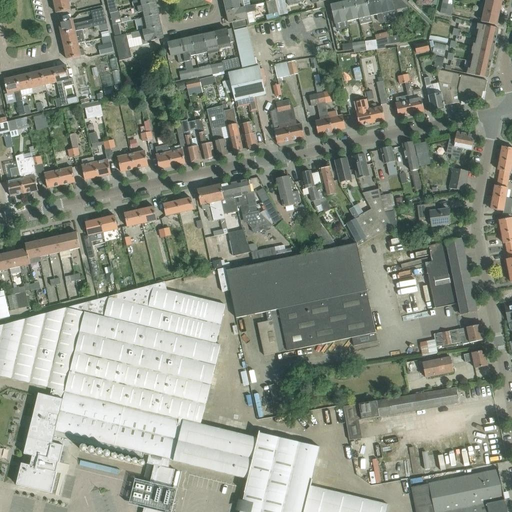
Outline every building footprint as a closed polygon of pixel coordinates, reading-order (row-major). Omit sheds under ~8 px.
[(70,10),(68,0),(56,0),(53,1),(56,13),(70,10)] [(106,0),(110,14),(118,12),(118,11),(114,0),(106,0)] [(134,8),(138,7),(142,6),(155,3),(154,0),(138,0),(132,2),(134,8)] [(223,0),(227,12),(244,8),(242,0),(223,0)] [(269,15),(266,16),(267,21),(270,20),(279,18),(279,16),(278,16),(274,0),(273,0),(273,1),(266,3),(269,15)] [(274,0),(278,16),(279,16),(288,14),(284,0),(274,0)] [(347,22),(359,19),(355,0),(343,3),(347,22)] [(371,16),(369,10),(366,0),(354,0),(355,0),(359,19),(360,25),(372,22),(370,16),(371,16)] [(383,13),(379,0),(366,0),(369,10),(371,16),(377,15),(383,13)] [(379,0),(385,22),(385,24),(391,22),(388,12),(408,8),(400,0),(379,0)] [(486,2),(483,12),(499,16),(501,5),(486,2)] [(143,12),(144,17),(144,18),(158,15),(155,3),(142,6),(138,7),(139,13),(143,12)] [(335,25),(347,22),(343,3),(331,6),(332,11),(332,13),(333,13),(334,21),(335,25)] [(244,8),(227,12),(229,24),(232,23),(233,29),(248,26),(245,14),(255,12),(254,5),(244,8)] [(103,8),(103,7),(90,10),(93,22),(98,21),(99,26),(107,24),(103,8)] [(110,14),(112,25),(119,24),(119,23),(122,23),(121,19),(119,11),(118,11),(118,12),(110,14)] [(499,16),(483,12),(481,22),(497,26),(499,16)] [(140,18),(143,30),(143,31),(161,27),(158,15),(144,18),(144,17),(140,18)] [(58,22),(61,35),(82,30),(81,23),(74,25),(72,19),(58,22)] [(112,25),(115,37),(122,36),(122,35),(119,24),(112,25)] [(479,30),(477,37),(496,41),(499,29),(477,24),(476,29),(479,30)] [(143,31),(143,30),(131,33),(132,38),(141,36),(143,45),(152,43),(151,41),(156,40),(156,41),(158,40),(163,38),(161,27),(143,31)] [(235,31),(243,69),(257,66),(248,28),(235,31)] [(231,29),(215,33),(219,50),(231,47),(230,43),(234,42),(231,29)] [(85,42),(82,30),(61,35),(64,47),(78,44),(85,42)] [(208,31),(203,33),(207,52),(208,54),(220,52),(219,50),(215,33),(209,34),(208,31)] [(198,36),(192,38),(195,51),(196,55),(207,52),(203,33),(198,34),(198,36)] [(114,37),(118,52),(130,49),(126,34),(122,35),(122,36),(115,37),(114,37)] [(389,36),(388,37),(389,45),(400,42),(399,35),(389,36)] [(113,52),(110,37),(102,38),(102,39),(103,44),(98,45),(100,55),(113,52)] [(376,40),(378,49),(386,48),(386,45),(389,45),(388,37),(386,37),(380,39),(376,40)] [(473,43),(472,49),(493,54),(496,41),(477,37),(475,44),(473,43)] [(192,38),(180,41),(185,62),(192,60),(190,52),(195,51),(192,38)] [(376,40),(364,41),(366,51),(378,49),(376,40)] [(185,62),(180,41),(168,43),(169,49),(169,51),(170,51),(171,56),(177,55),(179,63),(185,62)] [(354,50),(353,50),(353,53),(366,51),(364,41),(353,43),(354,50)] [(415,46),(416,54),(429,51),(428,43),(415,46)] [(85,56),(83,49),(79,50),(78,44),(64,47),(67,60),(81,56),(84,55),(84,56),(85,56)] [(130,49),(118,52),(120,61),(132,58),(130,49)] [(473,55),(472,62),(490,66),(493,54),(472,49),(471,54),(473,55)] [(238,59),(230,61),(232,70),(240,68),(238,59)] [(274,63),(277,78),(298,74),(295,61),(288,62),(287,62),(278,64),(278,63),(274,63)] [(210,65),(212,74),(224,72),(222,62),(210,65)] [(490,66),(472,62),(470,69),(468,68),(466,74),(488,79),(490,66)] [(210,65),(199,68),(201,77),(212,74),(210,65)] [(65,88),(74,86),(72,79),(69,79),(66,66),(54,69),(57,83),(60,98),(62,106),(68,105),(65,88)] [(235,101),(255,97),(266,94),(260,66),(257,67),(257,66),(243,69),(244,70),(229,73),(235,101)] [(199,68),(186,70),(188,79),(201,77),(199,68)] [(57,83),(54,69),(41,71),(45,85),(57,83)] [(188,79),(186,70),(179,72),(181,81),(188,79)] [(485,92),(487,81),(436,70),(441,93),(442,93),(444,106),(461,102),(461,104),(462,104),(461,102),(481,98),(483,92),(485,92)] [(45,85),(41,71),(29,74),(32,88),(45,85)] [(32,88),(29,74),(17,77),(20,91),(32,88)] [(20,91),(17,77),(4,80),(7,94),(14,92),(16,102),(22,101),(20,91)] [(442,93),(441,93),(435,95),(433,84),(431,85),(429,77),(424,79),(431,111),(445,108),(444,106),(442,93)] [(200,85),(198,79),(186,82),(187,88),(195,86),(199,86),(200,85)] [(383,81),(377,82),(381,105),(388,104),(383,81)] [(326,104),(323,93),(321,82),(315,83),(318,93),(309,95),(312,107),(317,106),(320,121),(315,122),(318,135),(332,132),(328,114),(326,104)] [(410,82),(405,83),(405,84),(407,97),(408,101),(412,115),(424,112),(422,99),(424,99),(422,90),(412,92),(410,82)] [(330,92),(323,93),(326,104),(333,102),(330,92)] [(255,97),(235,101),(237,108),(249,106),(251,113),(258,111),(255,97)] [(402,98),(395,99),(399,118),(412,115),(408,101),(407,97),(402,98)] [(289,100),(282,102),(291,141),(305,138),(303,128),(302,125),(297,125),(293,109),(291,110),(289,100)] [(367,100),(354,103),(356,113),(357,117),(359,126),(372,124),(369,110),(367,100)] [(291,141),(282,102),(276,103),(277,109),(275,110),(270,112),(275,134),(277,144),(291,141)] [(372,109),(369,110),(372,124),(385,121),(383,111),(382,107),(377,108),(376,103),(371,104),(372,109)] [(102,104),(95,106),(84,108),(87,119),(104,115),(102,104)] [(223,111),(223,109),(222,106),(207,109),(218,157),(228,155),(225,140),(224,140),(221,127),(226,126),(223,111)] [(336,112),(328,114),(332,132),(346,129),(343,116),(337,117),(336,112)] [(48,127),(45,114),(33,117),(36,130),(48,127)] [(232,114),(225,116),(233,154),(243,151),(240,136),(237,124),(235,125),(232,114)] [(201,119),(196,120),(196,121),(197,129),(198,134),(202,150),(204,160),(214,158),(212,148),(212,147),(211,143),(207,144),(204,132),(201,119)] [(16,120),(8,122),(10,132),(18,130),(16,120)] [(180,125),(186,147),(187,147),(190,163),(201,161),(198,146),(193,147),(190,136),(187,120),(181,121),(182,125),(180,125)] [(8,122),(0,123),(0,133),(10,132),(8,122)] [(242,124),(248,150),(258,148),(255,133),(254,134),(251,122),(242,124)] [(181,148),(186,147),(180,125),(176,126),(181,148)] [(472,151),(474,143),(476,136),(457,132),(455,140),(450,138),(447,154),(452,155),(451,159),(459,161),(462,149),(472,151)] [(402,145),(404,154),(405,159),(408,159),(411,172),(412,172),(415,183),(421,182),(416,157),(415,152),(413,142),(402,145)] [(391,147),(381,150),(384,164),(387,164),(390,176),(397,175),(391,147)] [(511,148),(502,147),(500,160),(511,162),(511,148)] [(186,164),(183,154),(183,150),(181,150),(169,153),(172,167),(186,164)] [(145,151),(131,155),(134,169),(148,166),(145,151)] [(172,167),(169,153),(157,155),(156,156),(157,160),(159,170),(172,167)] [(134,169),(131,155),(118,158),(121,172),(134,169)] [(369,176),(364,155),(359,156),(358,156),(355,156),(355,157),(352,158),(357,179),(369,176)] [(27,172),(19,173),(21,179),(24,194),(38,191),(36,181),(35,176),(36,176),(34,166),(33,166),(31,158),(24,159),(25,161),(27,172)] [(335,162),(340,183),(351,180),(347,159),(335,162)] [(108,160),(95,163),(98,177),(111,174),(108,160)] [(511,172),(511,164),(511,162),(500,160),(498,170),(500,171),(498,177),(509,179),(511,172)] [(98,177),(95,163),(82,166),(85,180),(98,177)] [(24,194),(21,179),(18,167),(11,168),(13,180),(7,182),(8,187),(10,197),(24,194)] [(72,167),(58,170),(61,186),(75,182),(72,167)] [(325,186),(326,190),(328,196),(336,194),(333,182),(334,182),(330,167),(319,169),(323,187),(325,186)] [(464,192),(468,172),(453,169),(449,189),(464,192)] [(61,186),(58,170),(44,173),(48,189),(61,186)] [(320,203),(327,200),(322,189),(317,190),(316,186),(314,187),(310,171),(301,174),(304,189),(309,188),(312,202),(313,201),(315,207),(321,205),(320,203)] [(400,175),(402,184),(408,183),(406,173),(400,175)] [(277,179),(279,189),(284,208),(289,207),(294,206),(288,177),(277,179)] [(248,179),(239,182),(242,195),(246,195),(248,207),(257,206),(254,192),(251,193),(248,179)] [(506,198),(509,182),(498,180),(497,186),(495,186),(493,196),(506,198)] [(233,198),(235,197),(239,196),(241,207),(243,206),(247,223),(251,228),(252,228),(251,229),(252,231),(253,232),(255,233),(256,233),(258,232),(259,231),(264,228),(267,231),(270,230),(271,226),(273,225),(271,224),(261,213),(260,214),(257,211),(250,213),(248,207),(246,195),(242,195),(239,182),(230,184),(233,198)] [(238,211),(235,197),(233,198),(230,184),(220,186),(224,200),(221,200),(224,214),(238,211)] [(225,218),(224,214),(221,200),(224,200),(220,186),(198,191),(202,210),(206,209),(209,219),(212,221),(225,218)] [(363,193),(384,232),(391,228),(385,212),(384,212),(381,200),(381,196),(379,190),(363,193)] [(266,210),(261,213),(271,224),(273,223),(274,223),(281,219),(267,193),(259,197),(266,210)] [(392,193),(381,196),(381,200),(384,212),(388,207),(395,206),(392,193)] [(511,213),(511,211),(511,199),(506,198),(493,196),(491,209),(500,211),(511,213)] [(191,199),(177,202),(180,213),(194,210),(191,199)] [(180,213),(177,202),(163,205),(166,216),(180,213)] [(435,204),(425,205),(418,206),(420,221),(431,220),(432,227),(450,224),(448,210),(436,211),(435,204)] [(395,207),(395,206),(388,207),(384,212),(385,212),(391,228),(397,228),(396,222),(395,221),(393,208),(395,207)] [(154,207),(139,210),(142,224),(157,221),(154,207)] [(359,217),(355,219),(367,241),(384,232),(378,221),(371,209),(359,216),(359,217)] [(142,224),(139,210),(124,214),(127,226),(127,227),(142,224)] [(100,219),(103,233),(118,229),(115,216),(100,219)] [(499,220),(501,232),(511,230),(511,219),(511,218),(499,220)] [(88,236),(103,233),(100,219),(85,223),(88,236)] [(355,219),(345,225),(355,243),(356,242),(357,244),(357,247),(367,241),(355,219)] [(243,230),(228,233),(233,256),(251,252),(248,245),(243,230)] [(511,230),(501,232),(504,244),(505,243),(507,250),(511,249),(511,230)] [(77,233),(66,235),(70,251),(80,249),(77,233)] [(66,235),(56,237),(60,253),(70,251),(66,235)] [(56,237),(46,240),(49,255),(60,253),(56,237)] [(84,240),(88,258),(95,257),(90,238),(84,240)] [(432,262),(427,263),(429,272),(430,272),(437,309),(459,304),(461,315),(467,314),(477,312),(474,297),(470,278),(468,268),(464,249),(462,239),(452,241),(428,246),(432,262)] [(46,240),(36,242),(39,258),(49,255),(46,240)] [(25,244),(26,249),(27,249),(29,260),(39,258),(36,242),(25,244)] [(292,257),(253,265),(226,271),(236,319),(246,316),(266,312),(268,321),(257,324),(264,356),(287,351),(287,352),(352,339),(354,346),(377,341),(367,291),(357,247),(356,248),(354,244),(292,257)] [(292,257),(291,249),(275,252),(274,247),(251,252),(253,265),(292,257)] [(26,249),(16,252),(19,267),(31,264),(29,260),(27,249),(26,249)] [(16,252),(6,254),(9,269),(19,267),(16,252)] [(6,254),(0,255),(0,271),(9,269),(6,254)] [(217,270),(222,292),(230,291),(225,268),(217,270)] [(0,376),(27,383),(52,389),(50,396),(38,394),(24,454),(32,456),(30,466),(21,464),(16,485),(52,494),(63,446),(62,445),(64,439),(143,458),(144,454),(149,455),(147,464),(154,466),(150,484),(149,487),(137,484),(133,502),(145,504),(143,509),(142,511),(164,511),(171,489),(175,470),(168,468),(170,460),(248,479),(244,493),(245,493),(240,511),(386,511),(388,506),(310,487),(319,448),(288,440),(267,435),(260,434),(259,438),(201,424),(220,345),(218,344),(225,305),(177,294),(167,291),(165,282),(67,308),(0,326),(0,376)] [(14,289),(18,309),(28,307),(25,292),(20,293),(19,288),(14,289)] [(18,309),(14,289),(9,290),(10,295),(7,296),(11,311),(18,309)] [(470,343),(483,341),(479,325),(434,335),(437,348),(462,343),(461,338),(469,336),(470,343)] [(488,366),(485,351),(469,354),(470,354),(464,355),(466,363),(474,361),(475,369),(488,366)] [(423,363),(426,378),(454,372),(451,357),(423,363)] [(456,388),(446,390),(343,407),(349,441),(362,439),(359,421),(459,404),(456,388)] [(489,472),(480,474),(488,511),(501,511),(507,511),(499,470),(489,472)] [(420,486),(411,487),(416,511),(507,511),(501,511),(488,511),(480,474),(420,486)]
